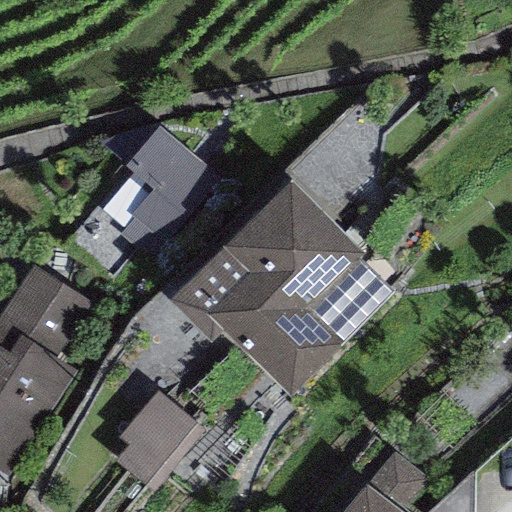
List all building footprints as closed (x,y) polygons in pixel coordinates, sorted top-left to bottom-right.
[(222,185),(156,126),(124,165),(153,191),(125,216),(133,219),(117,235),(148,268),(222,185)] [(338,233),(289,183),(169,302),(211,343),(223,332),(289,398),(392,295),(358,261),(362,257),(338,233)] [(19,266),(0,297),(0,473),(18,484),(113,322),(19,266)] [(113,453),(151,488),(203,430),(157,386),(116,430),(125,437),(113,453)] [(400,511),(397,509),(421,480),(392,457),(347,511),(400,511)]
